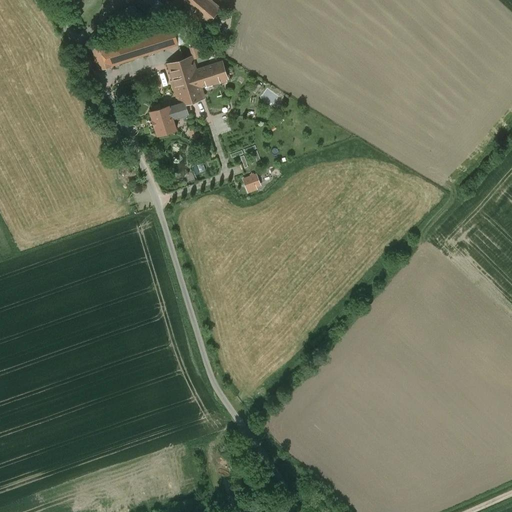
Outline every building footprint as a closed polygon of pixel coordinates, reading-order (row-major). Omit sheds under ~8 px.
[(133,0),(147,11),(156,0),(133,0)] [(163,4),(158,0),(156,0),(147,11),(150,14),(155,12),(163,4)] [(222,9),(211,0),(175,0),(206,26),(222,9)] [(135,5),(111,16),(116,25),(139,14),(135,5)] [(173,27),(170,18),(115,36),(117,41),(93,48),(99,68),(187,41),(185,32),(177,24),(173,27)] [(193,57),(169,64),(181,103),(170,107),(170,105),(150,111),(158,135),(177,129),(173,117),(189,112),(186,103),(205,97),(201,87),(228,79),(223,61),(196,70),(193,57)] [(257,174),(244,179),(248,190),(261,185),(257,174)] [(264,500),(253,479),(246,483),(257,504),(264,500)]
